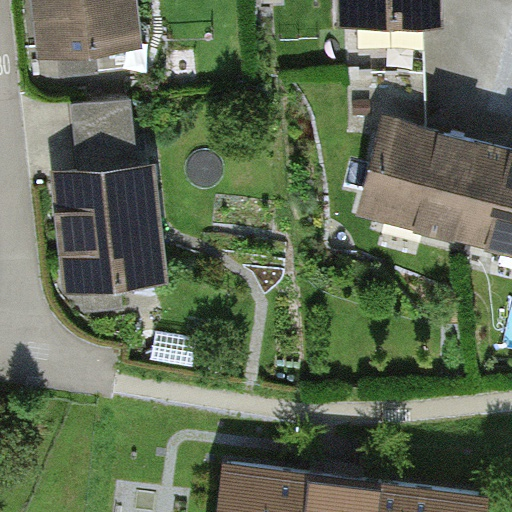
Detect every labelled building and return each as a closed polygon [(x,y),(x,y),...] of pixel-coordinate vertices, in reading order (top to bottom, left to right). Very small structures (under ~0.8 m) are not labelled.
[(154,55),(147,0),(39,0),(47,66),(154,55)] [(452,30),(451,0),(346,0),(347,32),(452,30)] [(79,145),(144,141),(140,87),(76,91),(79,145)] [(511,151),(451,135),(394,121),(368,225),(511,261),(511,151)] [(177,290),(167,169),(63,178),(73,299),(177,290)] [(362,478),(229,462),(223,511),(482,511),(485,493),(362,478)]
